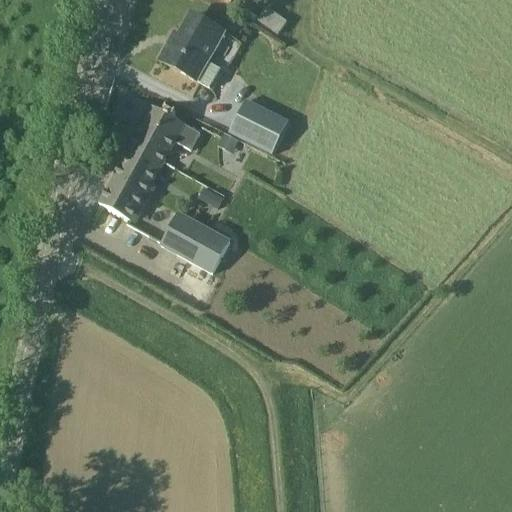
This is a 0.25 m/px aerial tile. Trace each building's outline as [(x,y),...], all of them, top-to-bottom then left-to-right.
[(286,22),(278,16),(267,30),(278,38),(286,27),(288,23),(286,22)] [(226,35),(211,27),(193,17),(175,50),(168,46),(159,63),(210,91),(221,71),(209,65),(226,35)] [(290,124),(247,102),(229,137),(272,158),(290,124)] [(184,126),(170,119),(153,109),(126,158),(157,175),(184,126)] [(151,185),(157,175),(126,158),(100,207),(135,226),(156,188),(151,185)] [(224,200),(213,195),(208,205),(218,211),(224,200)] [(230,244),(179,216),(160,249),(212,277),(230,244)]
